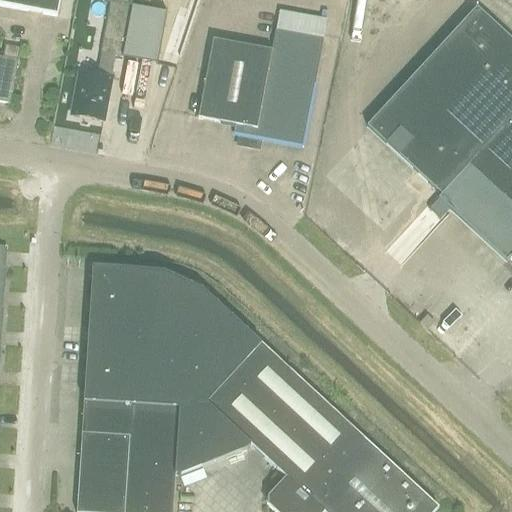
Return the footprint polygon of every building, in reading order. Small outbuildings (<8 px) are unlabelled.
[(60,0),(0,0),(0,6),(57,17),(60,0)] [(166,14),(131,7),(132,0),(92,0),(93,1),(110,3),(100,55),(101,55),(97,77),(79,74),(71,117),(103,123),(115,58),(157,65),(166,14)] [(511,40),(476,8),(367,126),(442,194),(437,200),(504,262),(509,257),(511,259),(511,40)] [(324,41),(323,40),(327,21),(279,13),(276,32),(272,51),(257,130),(243,127),(241,137),(248,138),(247,141),(249,150),(255,151),(259,143),(260,140),(304,149),(324,41)] [(257,130),(272,51),(213,40),(198,119),(243,127),(257,130)] [(17,60),(19,49),(5,46),(2,57),(0,56),(0,102),(9,104),(18,61),(17,60)] [(83,403),(76,511),(172,511),(175,476),(180,477),(247,451),(251,446),(285,478),(267,497),(268,505),(274,511),(435,511),(439,508),(261,344),(203,292),(161,273),(92,268),(83,403)] [(432,333),(437,327),(432,322),(426,327),(432,333)]
